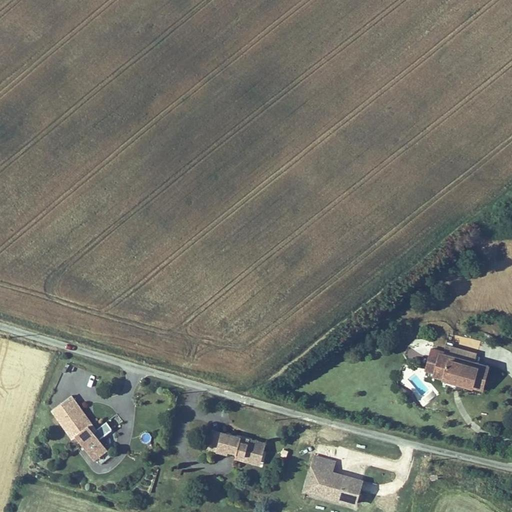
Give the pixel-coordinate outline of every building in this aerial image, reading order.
[(476,349),(446,341),(444,349),(474,357),(476,349)] [(485,387),(492,362),(474,357),(444,349),(435,346),(429,368),(438,370),(437,373),(485,387)] [(93,421),(73,394),(55,408),(75,435),(79,433),(96,456),(109,446),(102,437),(115,427),(109,419),(98,428),(96,429),(91,423),(93,421)] [(218,449),(222,430),(213,428),(209,447),(218,449)] [(265,449),(267,440),(250,436),(249,440),(241,438),(242,434),(223,429),(222,430),(218,449),(229,452),(229,449),(238,451),(236,456),(245,458),(246,453),(258,456),(260,448),(265,449)] [(261,462),(265,449),(260,448),(258,456),(246,453),(245,458),(261,462)] [(334,469),(337,459),(317,453),(315,464),(334,469)] [(365,477),(344,472),(344,474),(335,472),(335,469),(334,469),(315,464),(308,487),(329,493),(330,489),(339,492),(342,482),(349,484),(348,485),(362,489),(365,477)] [(358,501),(362,489),(348,485),(349,484),(342,482),(339,492),(330,489),(329,493),(358,501)]
